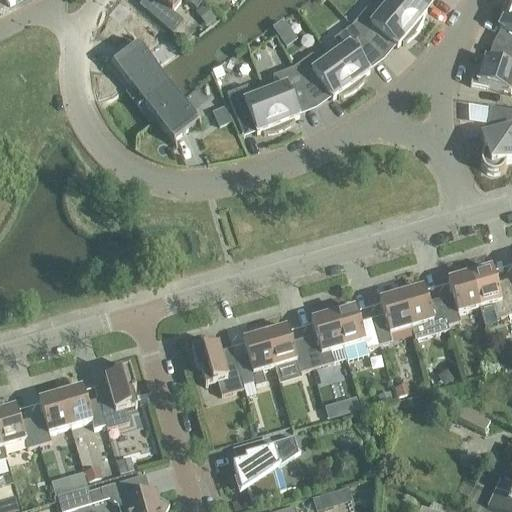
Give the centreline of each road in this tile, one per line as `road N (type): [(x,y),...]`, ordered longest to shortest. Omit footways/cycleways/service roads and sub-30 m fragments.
road 1 (residential): [(397,120),(249,174),(205,183),(143,174),(96,142),(82,113),(73,61),(80,33)]
road 2 (residential): [(137,314),(454,218)]
road 3 (residential): [(196,511),(137,314)]
road 4 (residential): [(0,354),(137,314)]
